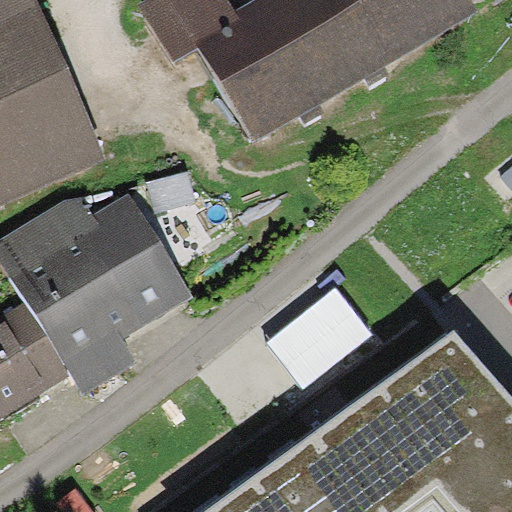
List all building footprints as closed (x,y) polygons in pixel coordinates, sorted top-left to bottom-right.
[(0,0),(0,219),(97,178),(26,0),(0,0)] [(197,55),(250,148),(301,119),(306,128),(322,119),(316,107),(365,79),(371,90),(387,81),(381,70),(477,15),(468,0),(289,0),(239,29),(222,0),(176,0),(157,11),(186,62),(197,55)] [(59,393),(72,415),(125,383),(112,360),(182,318),(115,207),(80,228),(67,207),(0,247),(0,296),(12,316),(59,393)] [(343,300),(272,356),(311,404),(381,347),(343,300)] [(0,428),(59,393),(12,316),(0,323),(0,428)] [(511,511),(511,404),(452,337),(199,511),(511,511)]
